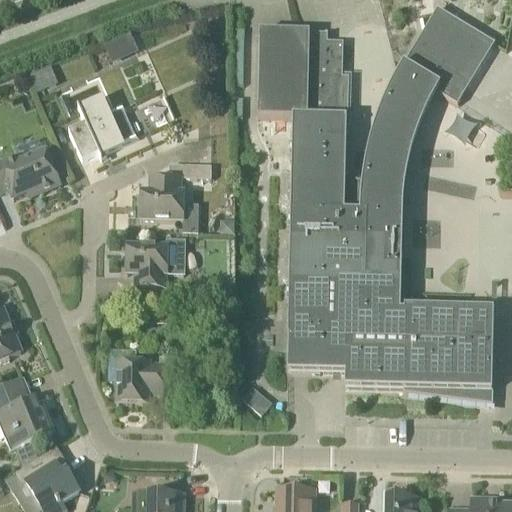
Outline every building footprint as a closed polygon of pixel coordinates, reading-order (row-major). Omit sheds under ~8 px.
[(403,219),(404,212),(404,203),(405,195),(406,186),(408,178),(409,169),(411,161),(414,153),(416,144),(419,136),(422,128),(426,120),(429,112),(433,105),(437,97),(458,110),(461,104),(453,99),(460,87),(468,92),(495,48),(438,13),(399,77),(396,83),(391,91),(387,99),(384,107),(380,116),(377,124),(374,133),(372,142),(369,150),(367,159),(365,168),(364,177),(362,186),(345,184),(347,124),(348,124),(349,81),(343,81),(343,73),(344,46),(328,46),(328,36),(325,36),(298,36),(260,36),(258,122),(293,123),(293,144),(290,144),(289,160),(292,160),(291,216),(288,216),(288,231),(291,231),(289,288),(286,288),(286,304),(289,304),(288,341),(288,342),(288,377),(320,378),(320,376),(346,376),(345,393),(403,394),(403,397),(478,407),(478,396),(494,397),(494,394),(493,394),(493,382),(495,315),(406,313),(406,309),(412,309),(413,263),(402,262),(403,219)] [(105,44),(113,63),(135,53),(127,35),(105,44)] [(31,80),(38,98),(59,89),(52,71),(31,80)] [(110,119),(103,103),(80,113),(78,113),(86,130),(69,137),(75,149),(83,168),(99,160),(101,164),(102,164),(100,159),(140,141),(140,140),(135,142),(123,113),(110,119)] [(459,121),(451,135),(467,144),(475,129),(459,121)] [(61,190),(46,155),(21,166),(18,159),(0,166),(0,198),(8,195),(13,204),(27,198),(29,203),(61,190)] [(192,170),(192,183),(212,184),(212,171),(192,170)] [(181,196),(182,183),(170,183),(150,182),(149,195),(141,195),(140,225),(183,226),(183,209),(184,209),(184,196),(181,196)] [(167,246),(167,250),(127,249),(126,279),(135,279),(135,292),(167,293),(167,279),(168,279),(168,278),(184,278),(184,246),(167,246)] [(197,290),(174,289),(174,309),(197,309),(197,305),(197,290)] [(217,290),(217,309),(236,309),(236,291),(217,290)] [(156,311),(156,325),(175,326),(175,311),(156,311)] [(1,368),(10,364),(9,362),(21,357),(3,313),(0,314),(0,365),(0,366),(1,368)] [(234,316),(209,316),(209,340),(234,340),(234,316)] [(151,367),(136,367),(136,355),(109,354),(109,386),(116,386),(116,408),(149,409),(150,401),(163,401),(163,386),(159,386),(159,369),(151,369),(151,367)] [(33,403),(24,383),(0,393),(0,442),(1,445),(5,443),(11,456),(55,438),(45,413),(41,415),(36,401),(33,403)] [(63,479),(58,471),(66,466),(57,451),(14,478),(22,490),(12,496),(22,511),(46,511),(60,504),(62,507),(79,496),(67,477),(63,479)] [(314,511),(314,495),(278,495),(277,511),(314,511)] [(133,511),(183,511),(184,499),(148,499),(148,510),(134,510),(133,511)] [(418,511),(419,503),(388,502),(388,511),(418,511)]
